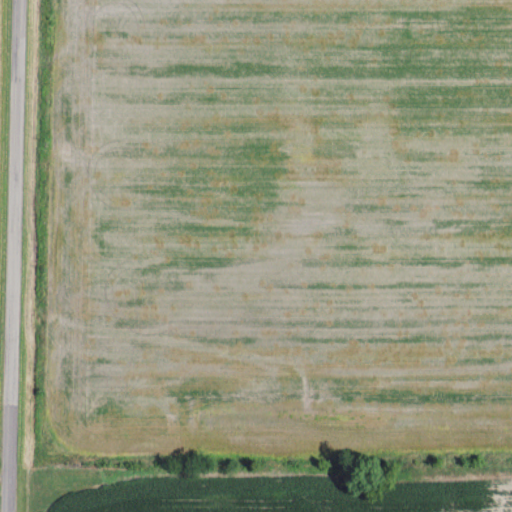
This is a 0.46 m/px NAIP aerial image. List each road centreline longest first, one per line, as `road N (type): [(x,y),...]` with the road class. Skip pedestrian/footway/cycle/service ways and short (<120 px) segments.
road 1 (residential): [(8,511),(18,0)]
road 2 (residential): [(10,456),(511,450)]
